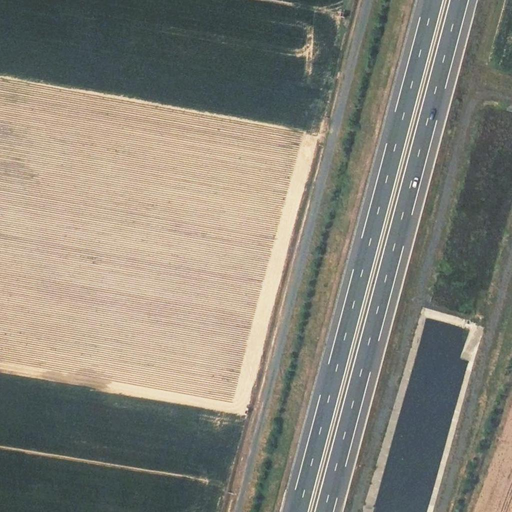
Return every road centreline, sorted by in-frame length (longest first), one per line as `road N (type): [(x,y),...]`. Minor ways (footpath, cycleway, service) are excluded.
road 1 (motorway): [(432,0),(297,511)]
road 2 (motorway): [(324,511),(459,0)]
road 3 (track): [(367,0),(235,511)]
